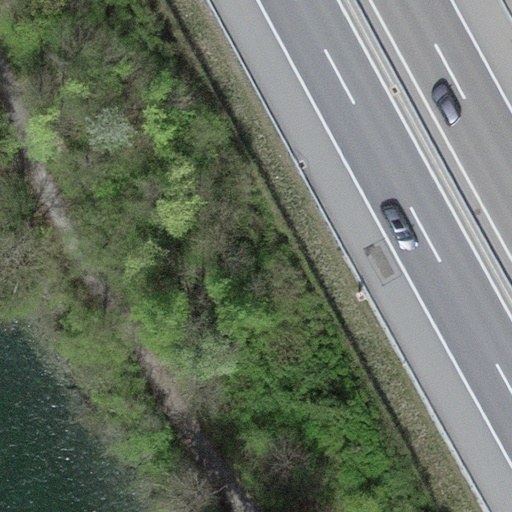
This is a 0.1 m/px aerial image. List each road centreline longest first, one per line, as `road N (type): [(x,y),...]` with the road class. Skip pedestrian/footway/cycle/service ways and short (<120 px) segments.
road 1 (motorway): [(298,0),(511,391)]
road 2 (motorway): [(511,184),(411,0)]
